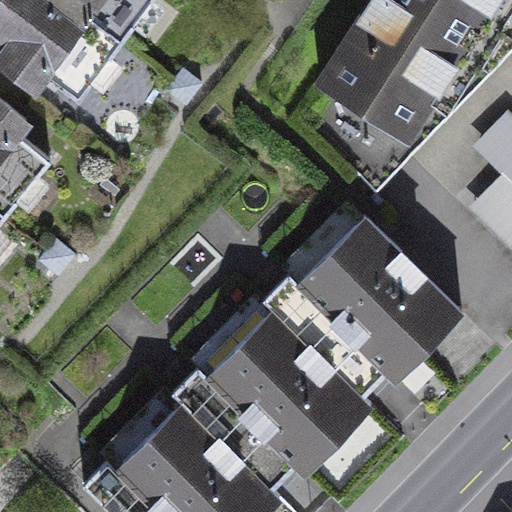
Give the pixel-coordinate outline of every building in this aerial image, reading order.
[(72,0),(0,0),(0,58),(38,86),(48,73),(80,96),(93,78),(106,88),(125,62),(112,53),(124,37),(72,0)] [(72,0),(124,37),(134,23),(147,32),(168,4),(161,0),(72,0)] [(511,48),(511,0),(365,0),(317,74),(340,90),(317,125),(375,186),(511,48)] [(0,209),(5,214),(16,200),(29,211),(51,184),(39,174),(54,156),(26,132),(40,114),(0,81),(0,209)] [(511,116),(508,113),(477,143),(505,171),(470,205),(511,246),(511,116)] [(466,305),(366,206),(297,275),(397,374),(466,305)] [(371,402),(270,305),(205,372),(306,469),(371,402)] [(263,511),(279,496),(184,400),(117,465),(163,511),(263,511)]
